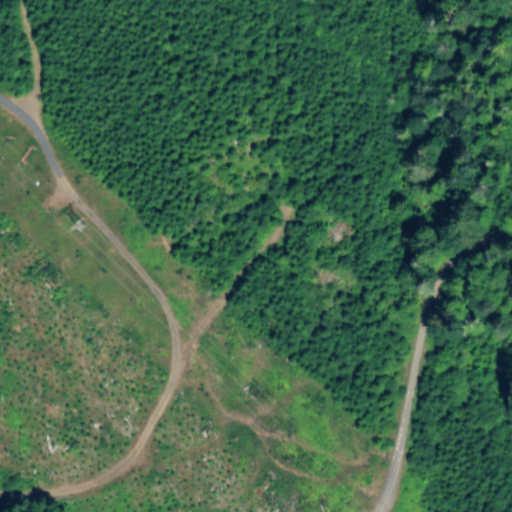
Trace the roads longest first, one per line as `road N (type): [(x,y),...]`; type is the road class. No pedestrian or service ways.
road 1 (track): [(360,511),(447,279),(511,247)]
road 2 (residential): [(156,440),(223,427),(328,364),(346,385),(349,417),(395,426)]
